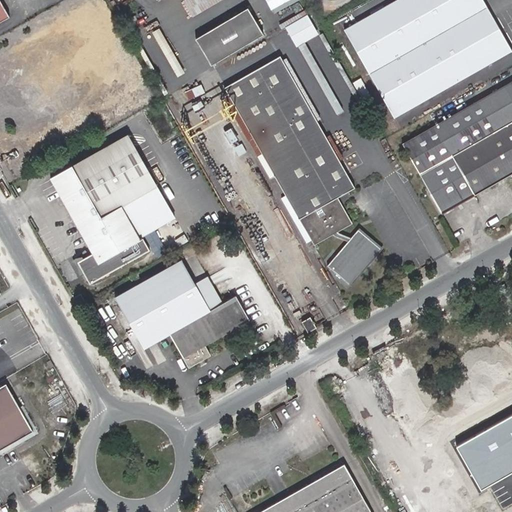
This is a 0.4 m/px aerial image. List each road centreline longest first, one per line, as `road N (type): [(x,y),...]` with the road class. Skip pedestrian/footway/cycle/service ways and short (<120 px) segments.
road 1 (tertiary): [(511,245),(176,434)]
road 2 (unknown): [(0,185),(107,129),(128,126),(184,211)]
road 3 (tertiary): [(0,216),(111,418)]
